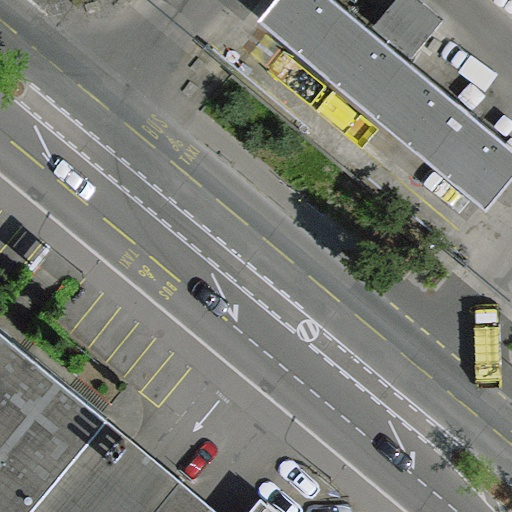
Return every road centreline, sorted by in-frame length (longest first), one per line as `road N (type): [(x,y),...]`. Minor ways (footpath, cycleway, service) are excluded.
road 1 (secondary): [(511,446),(0,20)]
road 2 (secondary): [(0,132),(452,511)]
